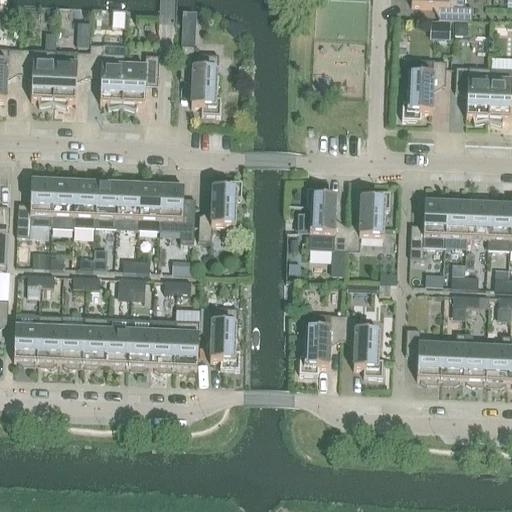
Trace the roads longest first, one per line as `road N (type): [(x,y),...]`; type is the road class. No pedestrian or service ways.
road 1 (residential): [(0,400),(193,413),(229,400),(296,403)]
road 2 (residential): [(511,430),(344,421),(296,403)]
road 3 (residential): [(161,150),(192,159),(375,168)]
road 4 (residential): [(375,168),(379,0)]
road 5 (residential): [(0,144),(161,150)]
road 6 (residential): [(161,150),(168,0)]
road 7 (residential): [(511,166),(408,161),(375,168)]
